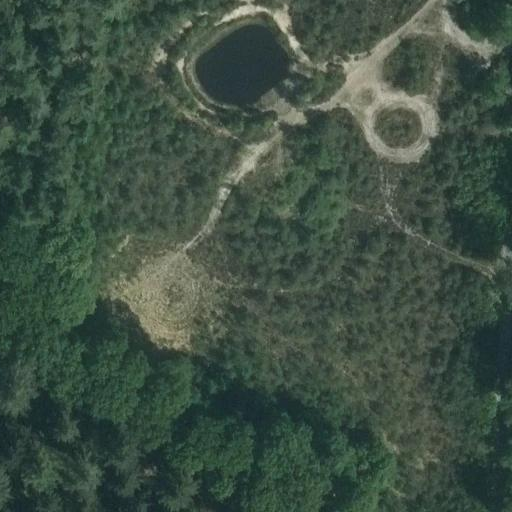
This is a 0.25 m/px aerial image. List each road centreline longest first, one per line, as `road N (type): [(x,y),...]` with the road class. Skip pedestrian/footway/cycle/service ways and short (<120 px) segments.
road 1 (track): [(276,511),(0,304)]
road 2 (track): [(506,255),(493,511)]
road 3 (track): [(511,129),(506,255)]
